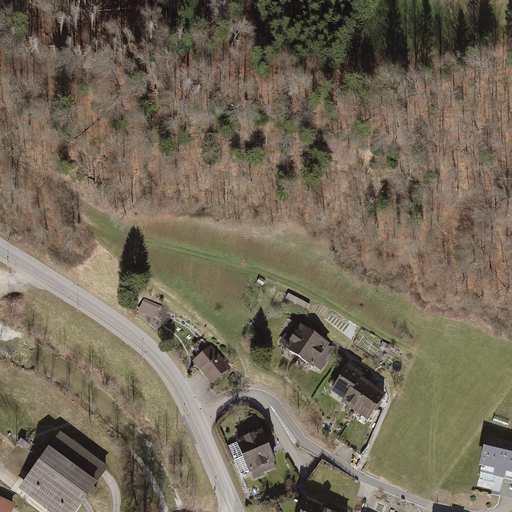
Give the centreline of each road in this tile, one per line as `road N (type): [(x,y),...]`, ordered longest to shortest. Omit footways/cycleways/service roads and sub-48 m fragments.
road 1 (residential): [(196,419),(240,396),(265,397),(311,447),(357,475),(463,511)]
road 2 (unclassified): [(0,246),(158,354),(196,419)]
